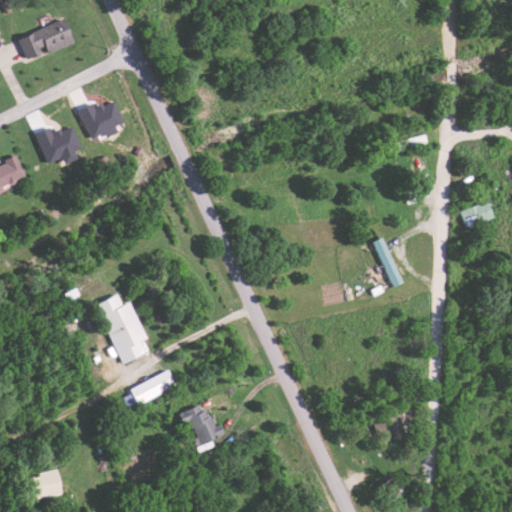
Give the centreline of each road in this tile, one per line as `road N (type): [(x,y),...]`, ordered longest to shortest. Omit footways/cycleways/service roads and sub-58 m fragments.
road 1 (residential): [(357,511),(112,0)]
road 2 (residential): [(426,511),(453,0)]
